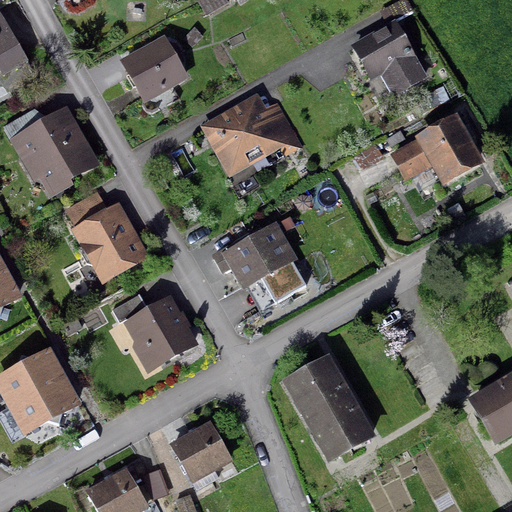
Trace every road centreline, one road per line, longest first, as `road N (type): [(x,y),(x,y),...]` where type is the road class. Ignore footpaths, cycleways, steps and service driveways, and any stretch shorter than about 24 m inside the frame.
road 1 (residential): [(31,0),(241,366)]
road 2 (residential): [(511,210),(241,366)]
road 3 (residential): [(241,366),(0,500)]
road 4 (residential): [(241,366),(297,511)]
